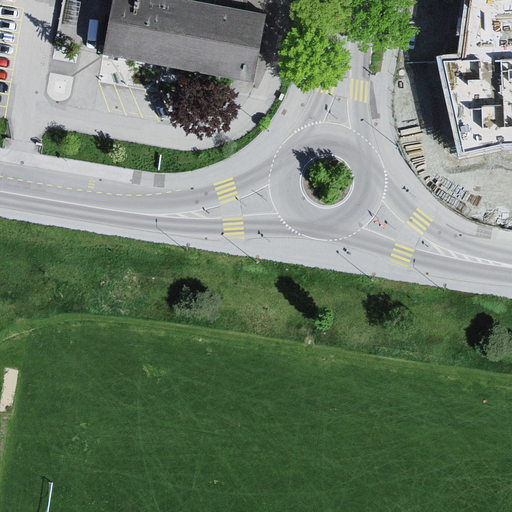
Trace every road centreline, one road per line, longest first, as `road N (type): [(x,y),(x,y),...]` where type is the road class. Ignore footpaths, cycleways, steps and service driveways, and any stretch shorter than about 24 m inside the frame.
road 1 (unknown): [(15,189),(23,0)]
road 2 (unclassified): [(336,229),(467,271),(511,272)]
road 3 (unclassified): [(137,212),(234,228),(302,219)]
road 4 (unclassified): [(511,260),(419,220),(395,198),(387,167)]
road 5 (unclassified): [(282,156),(227,192),(137,212)]
road 6 (unclassified): [(0,186),(137,212)]
road 7 (residential): [(355,6),(304,128)]
road 8 (residential): [(371,136),(355,6)]
